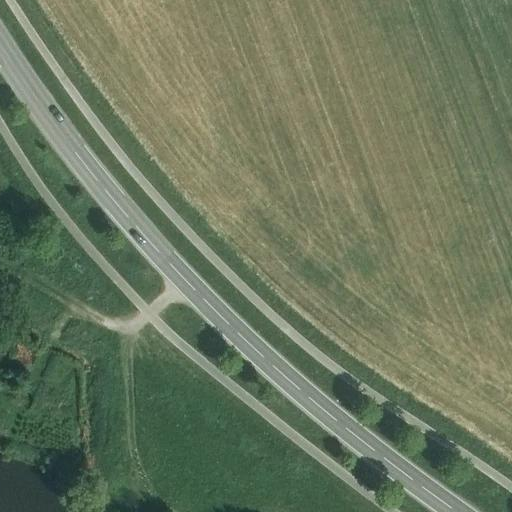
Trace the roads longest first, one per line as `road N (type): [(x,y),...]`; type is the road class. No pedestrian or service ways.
road 1 (secondary): [(445,511),(288,389),(180,283),(115,212),(0,54)]
road 2 (track): [(180,283),(147,317),(118,325),(0,268)]
